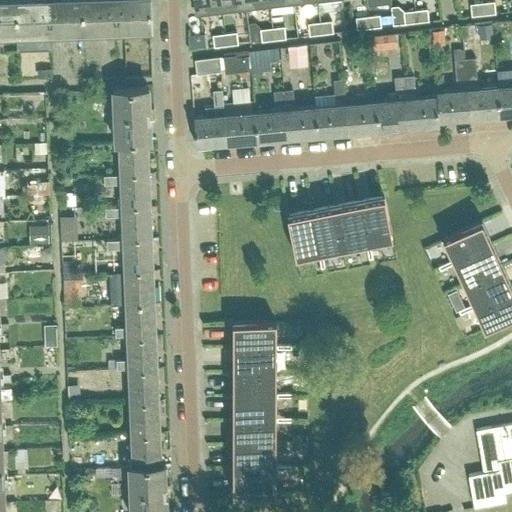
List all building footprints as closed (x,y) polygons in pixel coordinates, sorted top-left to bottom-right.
[(15,0),(0,0),(0,31),(15,31),(17,31),(15,0)] [(81,0),(15,0),(17,31),(15,31),(16,49),(50,48),(49,30),(82,29),(81,0)] [(81,0),(82,29),(150,26),(148,0),(81,0)] [(221,9),(219,0),(195,0),(196,12),(221,9)] [(219,0),(221,9),(245,6),(243,0),(219,0)] [(493,0),(481,2),(483,14),(495,12),(493,0)] [(483,14),(481,2),(469,3),(471,15),(483,14)] [(426,8),(414,9),(416,21),(428,20),(426,8)] [(416,21),(414,9),(402,11),(404,23),(416,21)] [(379,14),(367,15),(368,27),(380,26),(379,14)] [(368,27),(367,15),(355,16),(356,28),(368,27)] [(331,19),(319,21),(320,33),(332,31),(331,19)] [(320,33),(319,21),(307,22),(308,34),(320,33)] [(283,25),(271,27),(273,39),(285,37),(283,25)] [(273,39),(271,27),(259,28),(261,40),(273,39)] [(459,48),(472,46),(470,29),(457,30),(459,48)] [(439,30),(429,30),(428,47),(438,47),(439,30)] [(236,31),(224,33),(225,45),(237,43),(236,31)] [(371,35),(373,51),(395,49),(393,32),(371,35)] [(275,67),(304,65),(303,45),(250,47),(251,63),(266,62),(266,53),(275,53),(275,67)] [(235,54),(223,55),(225,72),(249,69),(247,55),(236,56),(235,54)] [(475,56),(463,57),(468,116),(499,114),(496,86),(477,88),(475,56)] [(220,70),(219,57),(194,59),(195,73),(220,70)] [(435,91),(436,95),(438,119),(468,116),(463,57),(455,57),(456,83),(457,90),(435,91)] [(413,74),(403,75),(407,126),(438,123),(438,119),(436,95),(415,97),(415,90),(413,74)] [(396,98),(374,100),(377,129),(407,126),(403,75),(393,76),(395,92),(396,98)] [(335,104),(313,105),(316,134),(346,131),(343,97),(344,97),(342,78),(332,79),(334,98),(335,104)] [(511,84),(496,86),(499,114),(511,112),(511,84)] [(113,88),(114,114),(154,112),(154,108),(149,107),(148,86),(113,88)] [(223,107),(221,89),(212,89),(214,106),(204,106),(205,115),(193,116),(195,144),(225,141),(223,107)] [(292,89),(282,89),(283,102),(286,136),(316,134),(313,105),(294,107),(294,101),(292,89)] [(354,96),(344,97),(343,97),(346,131),(377,129),(374,100),(355,102),(354,96)] [(275,109),(254,111),(256,139),(286,136),(283,102),(275,103),(275,109)] [(233,107),(223,107),(225,141),(256,139),(254,111),(234,113),(233,107)] [(120,140),(146,139),(150,139),(150,119),(154,117),(154,112),(114,114),(115,141),(120,140)] [(120,140),(121,173),(147,172),(146,139),(120,140)] [(121,173),(122,205),(149,204),(147,172),(121,173)] [(383,195),(359,200),(367,242),(392,237),(383,195)] [(359,200),(335,204),(343,247),(367,242),(359,200)] [(122,205),(124,237),(150,236),(149,204),(122,205)] [(335,204),(311,209),(319,251),(343,247),(335,204)] [(311,209),(286,214),(295,256),(319,251),(311,209)] [(481,219),(442,238),(452,261),(491,242),(481,219)] [(499,235),(504,255),(511,252),(511,243),(509,232),(499,235)] [(124,237),(125,270),(151,269),(150,236),(124,237)] [(491,242),(452,261),(462,282),(502,264),(491,242)] [(502,264),(462,282),(473,304),(511,286),(502,264)] [(125,270),(126,302),(153,301),(151,269),(125,270)] [(444,293),(449,303),(466,295),(460,284),(444,293)] [(511,286),(473,304),(483,327),(511,313),(511,286)] [(126,302),(128,334),(154,333),(153,301),(126,302)] [(275,320),(232,320),(232,346),(275,346),(275,320)] [(128,334),(129,366),(155,366),(154,333),(128,334)] [(275,346),(232,346),(232,370),(275,370),(275,346)] [(129,366),(130,399),(156,398),(155,366),(129,366)] [(275,370),(232,370),(232,394),(275,394),(275,370)] [(275,394),(232,394),(231,418),(275,418),(275,394)] [(130,399),(131,431),(158,430),(156,398),(130,399)] [(275,418),(231,418),(231,442),(275,442),(275,418)] [(467,473),(473,505),(475,504),(474,503),(504,497),(502,488),(511,486),(511,421),(475,428),(483,471),(467,473)] [(131,431),(133,464),(159,462),(158,430),(131,431)] [(275,442),(231,442),(231,466),(275,466),(275,442)] [(128,464),(129,490),(169,489),(168,485),(164,484),(164,462),(159,462),(133,464),(128,464)] [(275,466),(231,466),(231,492),(274,492),(275,466)] [(169,489),(129,490),(130,511),(165,511),(165,495),(169,494),(169,489)]
